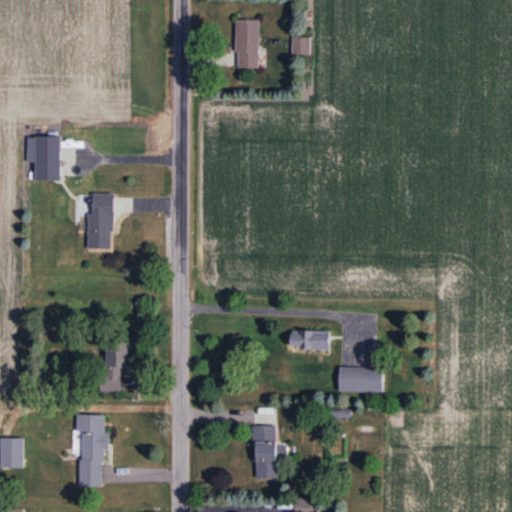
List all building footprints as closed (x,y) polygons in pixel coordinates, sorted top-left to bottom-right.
[(237,70),(260,70),(260,21),(237,21),(237,70)] [(293,56),(311,56),(311,38),(293,38),(293,56)] [(30,163),(37,163),(37,181),(61,181),(61,138),(30,138),(30,163)] [(91,250),(114,250),(115,194),(91,194),(91,250)] [(332,332),(291,332),(291,350),(332,350),(332,332)] [(104,392),(126,393),(127,344),(105,343),(104,392)] [(341,393),(385,393),(385,368),(341,368),(341,393)] [(80,487),(106,487),(106,416),(80,416),(80,487)] [(256,427),(256,479),(278,479),(278,427),(256,427)] [(25,439),(1,439),(1,469),(25,469),(25,439)] [(319,500),(298,500),(297,511),(314,511),(315,509),(319,509),(319,500)]
